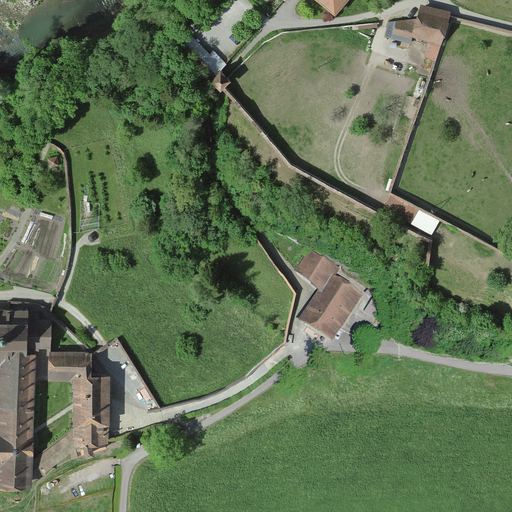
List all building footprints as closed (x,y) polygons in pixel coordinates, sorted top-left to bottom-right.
[(322,0),(336,11),(345,0),(322,0)] [(417,22),(398,19),(398,22),(390,22),(386,39),(413,44),(414,39),(429,42),(424,58),(436,61),(452,17),(453,12),(433,8),(422,5),(417,22)] [(221,85),(231,76),(226,71),(221,65),(211,75),(217,82),(221,85)] [(57,157),(48,159),(51,169),(60,167),(57,157)] [(423,234),(418,247),(439,255),(444,242),(423,234)] [(321,292),(333,274),(336,269),(309,251),(294,274),(321,292)] [(333,274),(321,292),(302,320),(332,340),(363,294),(333,274)] [(0,349),(33,351),(51,352),(52,322),(34,322),(35,309),(0,307),(0,349)] [(0,487),(30,488),(31,479),(31,461),(32,380),(33,351),(0,349),(0,487)] [(73,372),(92,372),(92,353),(51,352),(33,351),(32,380),(73,381),(73,372)] [(73,372),(73,381),(71,429),(71,445),(71,447),(108,448),(109,437),(110,373),(92,372),(73,372)] [(31,461),(31,479),(71,445),(71,429),(31,461)]
